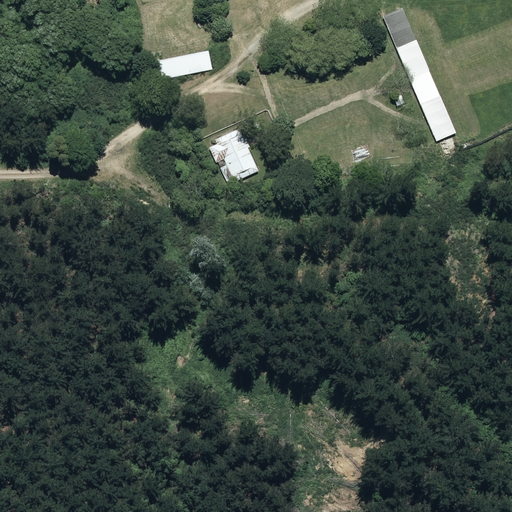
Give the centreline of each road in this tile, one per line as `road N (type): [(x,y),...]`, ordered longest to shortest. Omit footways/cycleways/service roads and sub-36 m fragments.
road 1 (track): [(192,511),(179,498),(171,417),(186,318),(181,207),(120,179)]
road 2 (track): [(181,207),(511,210)]
road 3 (track): [(102,178),(111,144),(242,64),(281,21),(323,0)]
road 4 (track): [(0,175),(120,179)]
